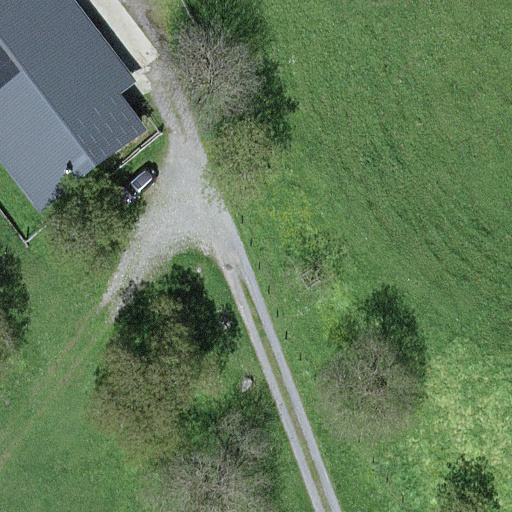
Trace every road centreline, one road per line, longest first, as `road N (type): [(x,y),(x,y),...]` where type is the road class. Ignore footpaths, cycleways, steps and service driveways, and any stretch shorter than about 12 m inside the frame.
road 1 (track): [(330,511),(138,0)]
road 2 (track): [(207,195),(150,248),(0,453)]
